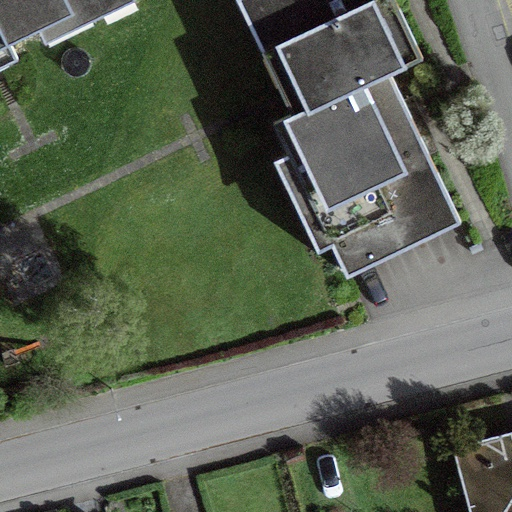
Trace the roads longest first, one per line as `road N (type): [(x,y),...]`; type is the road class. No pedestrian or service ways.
road 1 (residential): [(0,472),(511,342)]
road 2 (residential): [(456,0),(511,168)]
